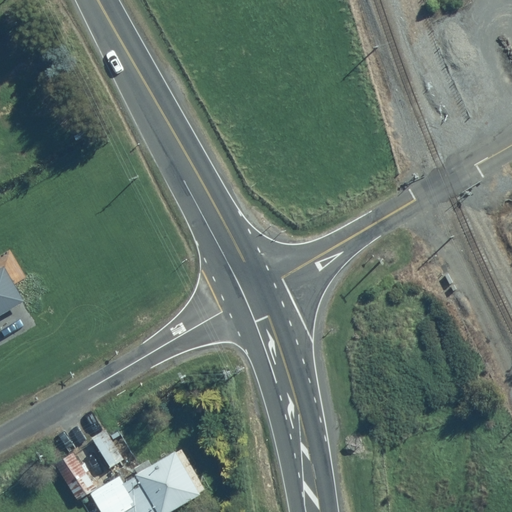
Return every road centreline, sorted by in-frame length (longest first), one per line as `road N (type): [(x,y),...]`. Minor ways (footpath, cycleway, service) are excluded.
road 1 (secondary): [(259,290),(98,0)]
road 2 (unclassified): [(0,439),(259,290)]
road 3 (unclassified): [(511,146),(259,290)]
road 4 (secondary): [(321,511),(283,351),(259,290)]
